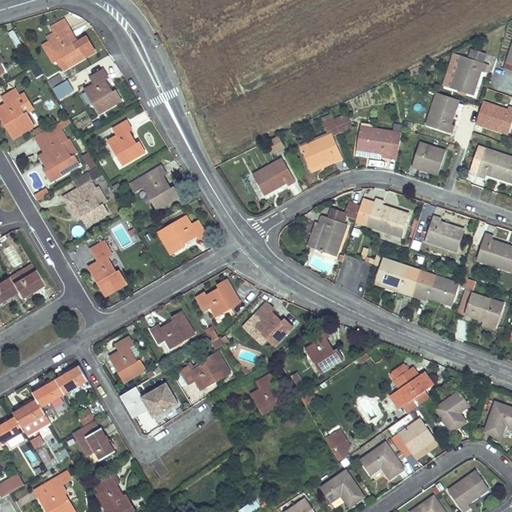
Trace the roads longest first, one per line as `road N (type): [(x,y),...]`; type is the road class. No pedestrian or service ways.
road 1 (tertiary): [(247,242),(335,300),(511,375)]
road 2 (residential): [(247,242),(351,176),(390,177),(511,216)]
road 3 (tertiary): [(96,0),(127,26),(247,242)]
road 4 (residential): [(0,163),(99,327)]
road 5 (residential): [(511,477),(479,446),(466,445),(371,511)]
road 6 (residential): [(99,327),(247,242)]
